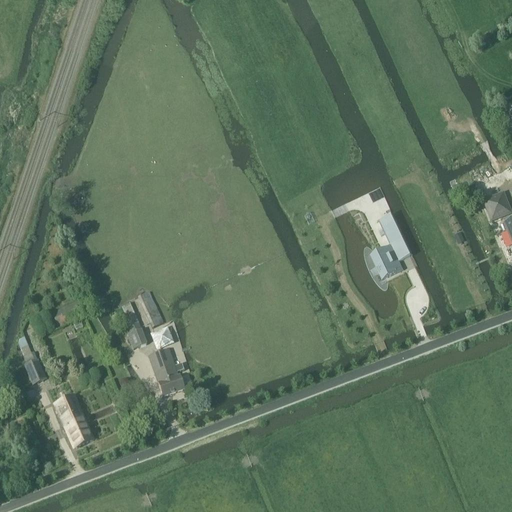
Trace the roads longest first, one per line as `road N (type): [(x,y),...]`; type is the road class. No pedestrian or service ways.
road 1 (unclassified): [(0,511),(511,315)]
road 2 (track): [(511,355),(429,391),(304,427),(259,459),(209,467),(101,511)]
